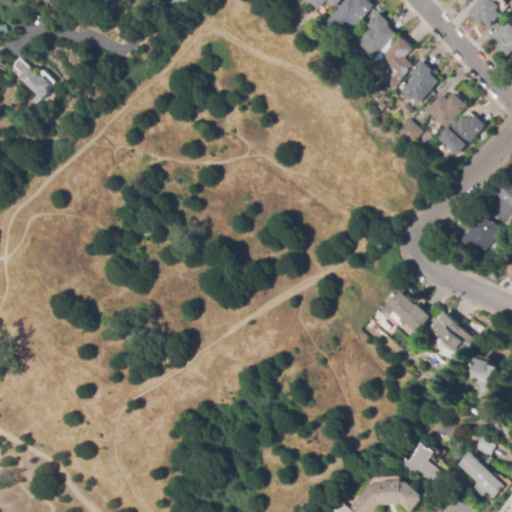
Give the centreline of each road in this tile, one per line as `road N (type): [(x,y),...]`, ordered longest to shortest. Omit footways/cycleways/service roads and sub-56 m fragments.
road 1 (residential): [(182,0),(59,127)]
road 2 (residential): [(511,131),(417,231),(414,261)]
road 3 (residential): [(417,0),(511,101)]
